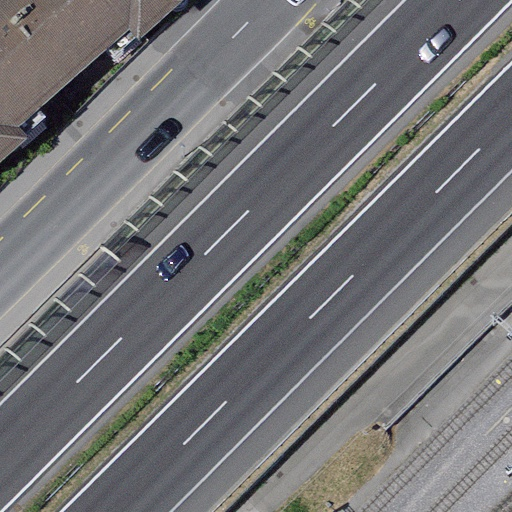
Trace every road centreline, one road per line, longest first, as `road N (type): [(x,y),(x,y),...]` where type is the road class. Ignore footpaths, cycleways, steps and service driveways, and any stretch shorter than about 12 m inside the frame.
road 1 (motorway): [(459,0),(0,459)]
road 2 (motorway): [(119,511),(511,119)]
road 3 (secondary): [(0,270),(271,0)]
